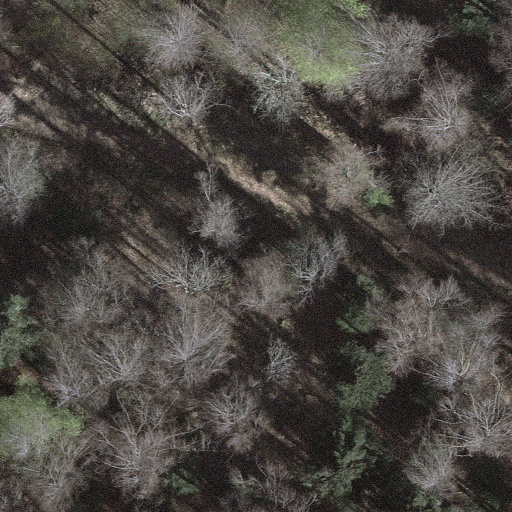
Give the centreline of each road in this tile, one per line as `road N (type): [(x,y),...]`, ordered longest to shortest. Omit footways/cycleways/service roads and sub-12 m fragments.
road 1 (track): [(0,74),(511,276)]
road 2 (track): [(195,0),(0,37)]
